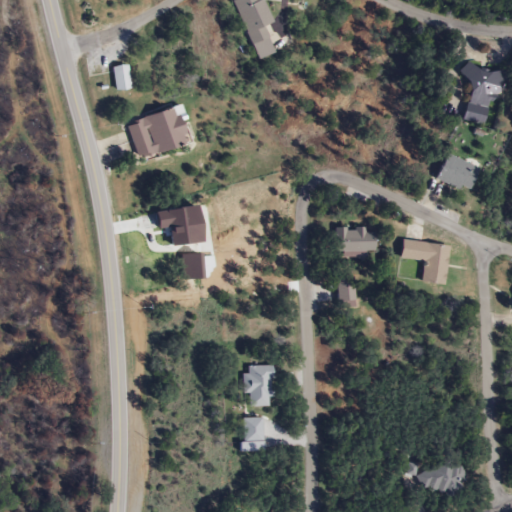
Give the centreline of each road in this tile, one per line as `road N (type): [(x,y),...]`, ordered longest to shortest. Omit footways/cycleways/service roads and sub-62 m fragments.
road 1 (tertiary): [(49,0),(103,229),(117,371),(115,511)]
road 2 (residential): [(511,31),(447,23),(388,0),(164,6),(61,49)]
road 3 (residential): [(308,511),(300,207),(313,181)]
road 4 (residential): [(501,509),(492,466),(484,243)]
road 5 (residential): [(313,181),(349,178),(511,250)]
